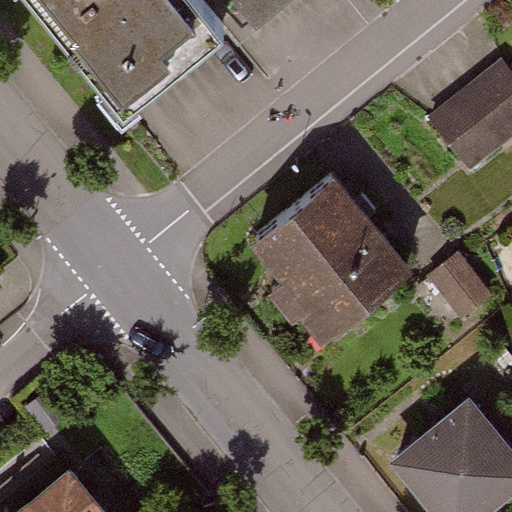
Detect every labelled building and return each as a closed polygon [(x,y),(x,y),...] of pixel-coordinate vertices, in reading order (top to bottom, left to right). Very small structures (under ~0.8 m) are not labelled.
[(38,0),(121,103),(219,26),(198,0),(38,0)] [(246,0),(264,22),(291,0),(246,0)] [(511,134),(511,76),(502,64),(436,117),(474,165),(511,134)] [(400,259),(325,169),(243,238),(319,327),(400,259)] [(456,311),(494,297),(477,251),(439,264),(456,311)] [(460,511),(511,468),(511,449),(464,393),(389,455),(437,511),(460,511)] [(107,511),(52,448),(0,490),(0,511),(107,511)]
